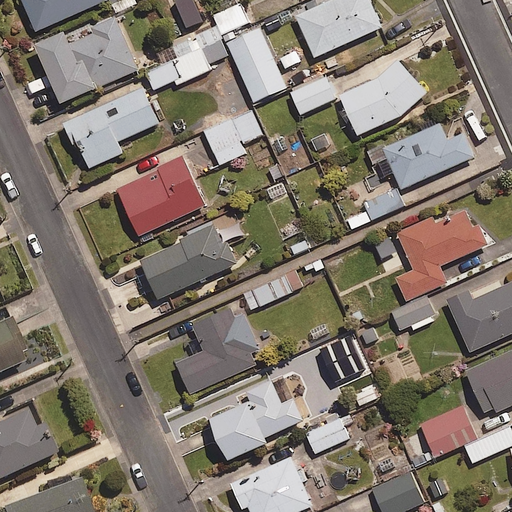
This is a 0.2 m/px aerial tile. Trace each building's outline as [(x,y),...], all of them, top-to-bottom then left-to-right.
[(19,0),(33,29),(98,0),(19,0)] [(217,29),(222,40),(254,26),(242,0),(228,0),(208,9),(217,29)] [(380,25),(368,0),(323,0),(294,14),(313,55),(380,25)] [(138,68),(113,13),(87,25),(90,31),(66,42),(60,28),(30,41),(57,100),(92,85),(93,88),(138,68)] [(287,87),(262,28),(230,42),(256,101),(287,87)] [(222,40),(217,29),(144,62),(156,89),(176,80),(178,85),(212,69),(209,64),(229,55),(222,40)] [(301,47),(280,57),(286,71),(307,61),(301,47)] [(425,91),(396,58),(376,75),(337,93),(356,134),(400,114),(425,91)] [(322,71),(317,61),(296,70),(301,81),(322,71)] [(337,98),(327,75),(292,91),(303,114),(337,98)] [(157,122),(141,86),(62,122),(71,142),(74,141),(86,168),(122,152),(117,140),(157,122)] [(264,134),(254,111),(207,132),(222,164),(247,153),(243,144),(264,134)] [(472,155),(461,131),(446,138),(438,121),(381,147),(399,188),(472,155)] [(314,162),(299,130),(281,138),(295,171),(314,162)] [(203,203),(180,155),(114,186),(137,235),(203,203)] [(408,204),(401,187),(345,212),(353,229),(408,204)] [(471,226),(463,209),(434,222),(430,215),(395,231),(412,268),(394,276),(405,300),(447,281),(439,265),(487,243),(477,223),(471,226)] [(220,242),(211,222),(177,237),(178,240),(138,258),(155,297),(235,261),(225,239),(220,242)] [(304,286),(295,268),(243,292),(251,310),(304,286)] [(511,330),(511,278),(471,298),(467,288),(445,298),(469,350),(511,330)] [(438,320),(428,297),(395,311),(404,334),(438,320)] [(233,316),(229,306),(190,323),(201,349),(174,361),(188,392),(254,363),(249,351),(257,348),(241,312),(233,316)] [(21,350),(6,316),(0,318),(0,369),(20,360),(17,352),(21,350)] [(372,324),(359,331),(368,348),(381,341),(372,324)] [(511,347),(463,369),(482,411),(493,406),(495,411),(511,402),(511,347)] [(247,398),(206,417),(225,458),(264,440),(262,436),(301,418),(291,396),(281,401),(270,378),(243,390),(247,398)] [(0,476),(53,452),(40,423),(30,427),(22,409),(0,419),(0,476)] [(350,438),(339,412),(326,417),(329,424),(308,433),(317,453),(350,438)] [(294,511),(312,504),(289,455),(229,483),(241,509),(246,506),(248,511),(294,511)] [(404,511),(426,502),(413,471),(375,488),(386,511),(404,511)] [(89,511),(77,478),(0,506),(0,507),(1,511),(89,511)]
